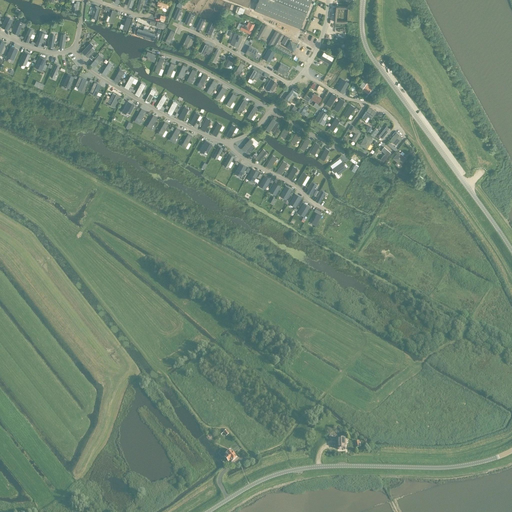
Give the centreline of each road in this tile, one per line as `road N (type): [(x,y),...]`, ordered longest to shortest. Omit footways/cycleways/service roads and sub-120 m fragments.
road 1 (unknown): [(0,139),(363,344),(414,365),(466,335),(471,321),(319,235),(331,212)]
road 2 (track): [(282,444),(356,354),(361,334),(0,131)]
road 3 (track): [(282,444),(251,455),(228,430),(204,425),(37,221),(0,197)]
road 4 (tertiary): [(208,511),(291,470),(448,467),(511,451)]
road 5 (tertiary): [(511,251),(365,47),(363,0)]
road 6 (track): [(292,477),(453,473),(511,460)]
